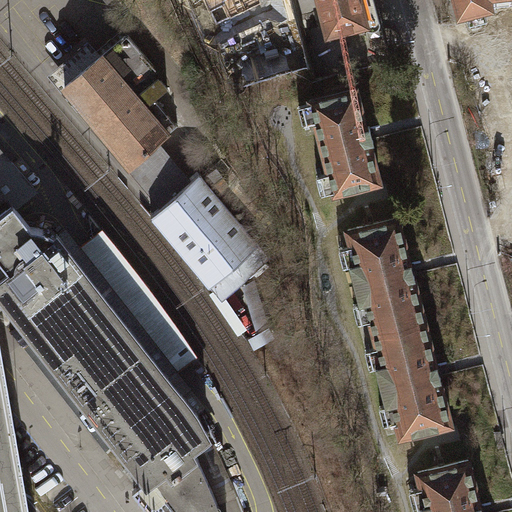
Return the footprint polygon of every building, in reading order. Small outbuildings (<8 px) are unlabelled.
[(380,20),(374,0),(319,0),(328,34),(364,25),(365,27),(367,29),(371,31),(374,30),(376,29),(379,27),(380,24),(380,20)] [(484,0),(452,0),(456,11),(485,4),(484,0)] [(64,84),(126,33),(122,27),(106,41),(95,50),(90,43),(50,77),(76,109),(82,105),(64,84)] [(82,105),(164,200),(186,181),(155,143),(176,124),(153,96),(166,87),(157,78),(160,74),(126,33),(64,84),(82,105)] [(375,181),(365,143),(369,142),(365,125),(361,126),(352,89),(306,100),(307,103),(295,106),(299,123),(311,120),(325,173),(313,176),(317,193),(329,190),(329,193),(375,181)] [(0,152),(0,214),(12,205),(31,189),(0,152)] [(150,211),(209,282),(256,243),(197,172),(186,181),(164,200),(150,211)] [(0,275),(0,295),(145,478),(165,463),(171,469),(195,451),(191,445),(208,433),(196,412),(193,408),(61,242),(54,232),(41,228),(30,226),(12,205),(0,214),(0,257),(9,269),(0,275)] [(370,332),(420,319),(409,277),(411,277),(406,260),(405,260),(394,217),(343,230),(347,245),(335,248),(340,265),(345,264),(356,304),(362,303),(370,332)] [(64,224),(54,232),(61,242),(193,408),(196,412),(207,404),(178,368),(183,365),(198,353),(100,228),(87,238),(79,244),(64,224)] [(270,258),(256,243),(209,282),(223,297),(270,258)] [(431,362),(420,319),(370,332),(373,346),(361,349),(366,367),(371,365),(381,404),(376,406),(380,423),(392,420),(396,435),(447,423),(435,378),(437,378),(433,361),(431,362)] [(209,511),(216,503),(195,451),(171,469),(165,463),(145,478),(134,486),(153,511),(209,511)] [(478,511),(476,502),(475,503),(464,459),(413,471),(417,487),(406,490),(410,507),(415,506),(416,511),(478,511)]
